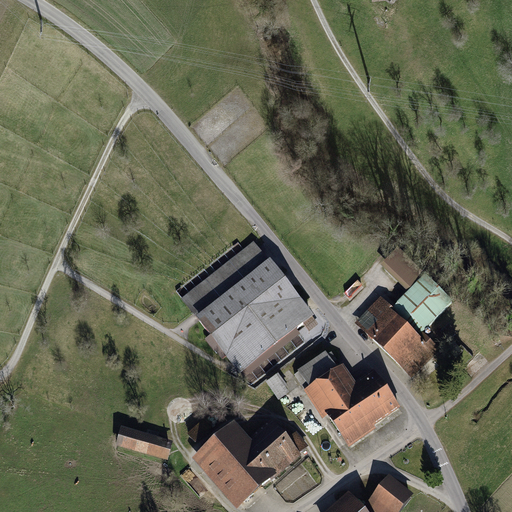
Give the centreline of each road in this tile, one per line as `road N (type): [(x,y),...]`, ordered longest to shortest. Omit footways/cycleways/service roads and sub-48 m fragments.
road 1 (tertiary): [(29,0),(137,82),(382,368),(425,425),(465,511)]
road 2 (track): [(147,95),(127,113),(21,346),(0,375)]
road 3 (track): [(314,0),(413,159),(450,201),(511,241)]
road 4 (track): [(238,511),(188,458),(234,420),(270,417),(294,426),(336,485)]
road 5 (track): [(188,458),(176,440),(181,403),(233,402),(270,417)]
